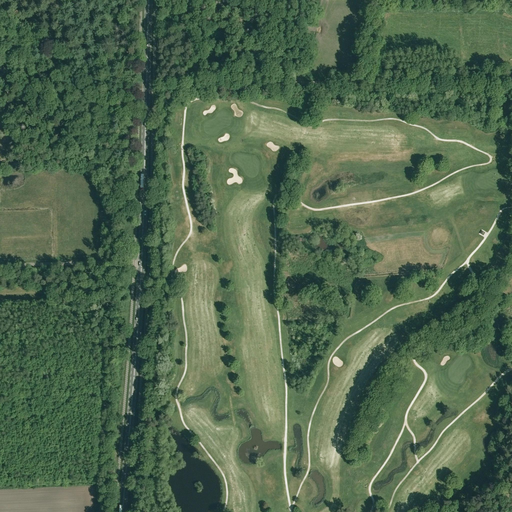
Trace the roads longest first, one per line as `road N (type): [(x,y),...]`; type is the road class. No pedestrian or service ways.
road 1 (unclassified): [(511,79),(146,88)]
road 2 (primary): [(121,511),(141,263)]
road 3 (primary): [(141,263),(146,88)]
road 4 (unclassified): [(0,267),(141,263)]
